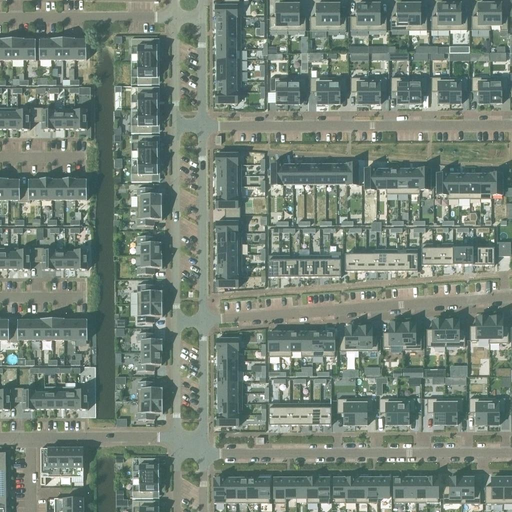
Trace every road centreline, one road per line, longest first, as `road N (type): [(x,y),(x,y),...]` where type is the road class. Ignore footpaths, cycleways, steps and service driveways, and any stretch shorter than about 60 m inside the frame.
road 1 (residential): [(201,125),(511,126)]
road 2 (residential): [(204,454),(511,454)]
road 3 (residential): [(205,318),(511,297)]
road 4 (residential): [(176,125),(175,319)]
road 5 (residential): [(205,318),(201,125)]
road 6 (residential): [(0,19),(177,19)]
road 7 (residential): [(30,439),(175,439)]
road 8 (residential): [(204,454),(205,318)]
road 9 (residential): [(175,319),(175,439)]
